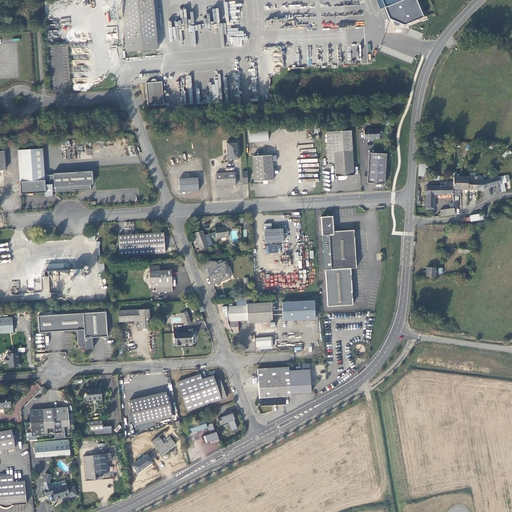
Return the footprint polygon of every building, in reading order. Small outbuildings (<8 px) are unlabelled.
[(112,0),(118,52),(149,49),(144,0),(112,0)] [(404,26),(423,17),(415,0),(380,0),(389,20),(404,26)] [(281,52),(272,53),(274,67),(283,66),(281,52)] [(160,80),(141,81),(143,107),(162,106),(160,80)] [(249,141),(268,142),(268,131),(249,130),(249,141)] [(375,130),(359,131),(360,141),(364,141),(364,142),(370,142),(370,141),(375,140),(375,130)] [(347,132),(322,134),(324,167),(330,166),(331,179),(334,179),(334,182),(340,182),(343,180),(343,178),(349,178),(347,132)] [(232,145),(221,145),(222,163),(233,162),(232,145)] [(38,152),(13,153),(15,198),(40,196),(40,199),(47,199),(47,195),(51,195),(86,194),(85,189),(88,189),(87,175),(48,177),(48,178),(39,179),(38,152)] [(383,156),(365,155),(364,185),(381,186),(383,156)] [(267,158),(248,159),(250,184),(258,184),(258,187),(263,187),(262,183),(268,183),(267,164),(272,164),(271,158),(267,158)] [(429,162),(420,161),(419,176),(428,176),(429,162)] [(229,175),(211,176),(211,189),(230,188),(229,175)] [(425,186),(425,208),(433,208),(433,193),(460,194),(460,190),(484,190),(484,187),(505,182),(503,176),(484,181),(484,177),(475,177),(475,181),(467,181),(467,178),(453,178),(453,182),(446,182),(446,186),(425,186)] [(193,181),(174,183),(175,196),(194,194),(193,181)] [(449,209),(439,209),(439,215),(453,214),(452,202),(449,203),(449,209)] [(330,216),(319,216),(322,269),(323,269),(326,305),(352,303),(349,267),(355,267),(352,229),(332,231),(330,216)] [(223,229),(211,230),(212,241),(224,240),(223,229)] [(278,232),(259,233),(260,246),(279,245),(278,232)] [(198,233),(190,236),(196,253),(205,249),(204,247),(209,245),(207,239),(204,241),(203,238),(201,239),(198,233)] [(160,236),(115,238),(116,259),(161,257),(160,236)] [(203,262),(200,265),(209,286),(226,279),(219,264),(218,264),(217,263),(215,263),(216,265),(211,266),(211,264),(203,262)] [(146,268),(147,290),(152,290),(152,295),(168,294),(168,289),(168,273),(156,273),(156,268),(146,268)] [(431,269),(422,269),(422,277),(431,278),(431,269)] [(77,273),(64,273),(42,276),(42,281),(64,279),(64,283),(69,283),(69,280),(77,279),(77,273)] [(311,299),(279,301),(280,319),(312,318),(311,299)] [(245,307),(221,308),(221,313),(224,313),(225,319),(227,319),(227,324),(229,335),(236,335),(236,323),(246,322),(246,325),(267,324),(266,305),(245,306),(245,307)] [(134,311),(115,312),(116,322),(135,321),(136,329),(147,329),(146,309),(139,309),(134,311)] [(103,312),(35,317),(36,334),(73,331),(74,347),(82,347),(82,350),(90,350),(89,338),(104,337),(103,312)] [(183,312),(176,314),(179,327),(186,325),(183,312)] [(9,318),(0,318),(0,333),(10,333),(9,318)] [(189,333),(170,333),(171,347),(177,346),(177,344),(190,344),(189,333)] [(267,339),(252,340),(252,349),(267,349),(267,339)] [(362,359),(363,356),(364,354),(362,349),(357,347),(355,347),(352,349),(350,354),(351,357),(352,358),(357,361),(362,359)] [(3,354),(4,358),(2,358),(1,360),(1,363),(2,364),(6,364),(6,368),(17,367),(18,366),(18,363),(17,362),(15,362),(14,361),(16,361),(15,354),(13,354),(13,349),(5,350),(5,354),(3,354)] [(285,369),(254,370),(256,406),(281,405),(280,398),(287,398),(287,395),(291,395),(293,393),(296,395),(299,395),(301,393),(303,395),(307,394),(306,371),(285,372),(285,369)] [(197,376),(174,384),(177,397),(184,413),(224,400),(218,382),(212,384),(210,377),(199,381),(197,376)] [(97,390),(83,391),(84,403),(99,401),(97,390)] [(162,393),(126,401),(132,428),(169,419),(162,393)] [(64,409),(27,412),(29,437),(66,433),(64,409)] [(223,417),(215,421),(217,427),(225,424),(229,432),(235,430),(231,420),(231,419),(229,412),(222,415),(223,417)] [(202,421),(184,426),(187,435),(205,429),(204,427),(202,421)] [(100,422),(88,423),(89,432),(92,431),(93,435),(110,434),(109,427),(101,428),(100,422)] [(207,435),(198,438),(201,445),(209,442),(210,445),(217,443),(214,435),(213,435),(210,425),(204,427),(205,429),(207,435)] [(9,431),(0,432),(0,451),(12,450),(9,431)] [(162,432),(149,442),(159,456),(173,446),(162,432)] [(65,442),(30,444),(32,460),(67,456),(65,442)] [(113,449),(82,452),(84,483),(116,480),(113,449)] [(144,454),(129,465),(135,473),(150,462),(144,454)] [(0,509),(1,510),(5,509),(6,508),(23,507),(21,484),(10,485),(9,478),(3,478),(3,475),(0,475),(0,509)] [(47,476),(43,475),(41,484),(40,484),(42,492),(41,494),(41,496),(43,497),(44,499),(47,498),(48,500),(51,499),(52,502),(67,498),(62,483),(54,485),(53,483),(48,485),(47,482),(47,476)]
